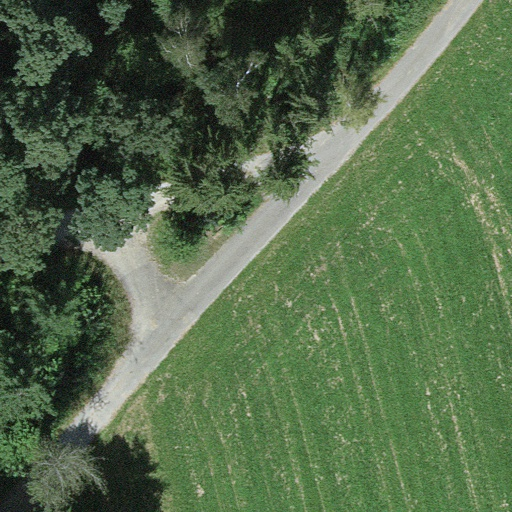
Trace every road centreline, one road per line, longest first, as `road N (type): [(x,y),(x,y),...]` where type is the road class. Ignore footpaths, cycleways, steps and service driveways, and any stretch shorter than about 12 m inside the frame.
road 1 (track): [(20,511),(329,156),(480,0)]
road 2 (track): [(0,254),(329,156)]
road 3 (track): [(116,215),(149,294),(156,349)]
